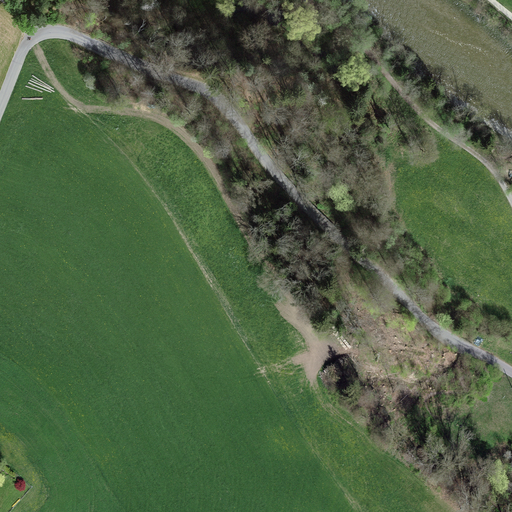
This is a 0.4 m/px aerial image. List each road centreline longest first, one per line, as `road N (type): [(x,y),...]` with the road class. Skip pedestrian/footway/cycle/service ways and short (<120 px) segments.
road 1 (unclassified): [(511,372),(401,309),(289,189),(216,94),(55,31),(24,47),(0,106)]
road 2 (track): [(308,0),(336,19),(422,114),(484,161),(511,200)]
